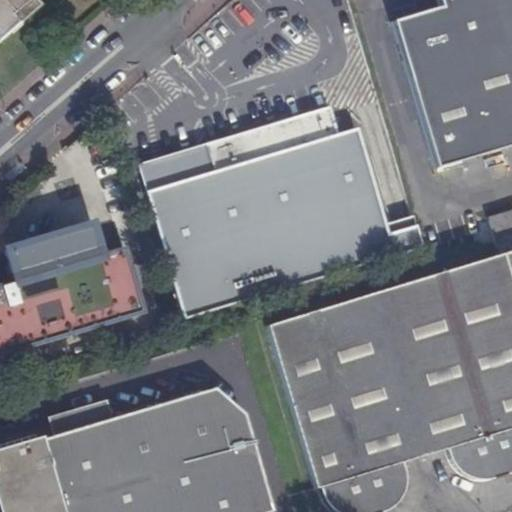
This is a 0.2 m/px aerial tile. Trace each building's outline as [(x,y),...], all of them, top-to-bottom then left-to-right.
[(0,0),(0,29),(4,26),(1,23),(12,13),(17,19),(39,0),(38,0),(0,0)] [(391,24),(435,168),(511,143),(511,0),(436,0),(440,9),(391,24)] [(328,110),(204,147),(213,175),(145,196),(183,323),(422,251),(415,229),(387,238),(355,132),(336,138),(328,110)] [(213,175),(204,147),(136,168),(145,196),(213,175)] [(97,259),(88,227),(3,254),(12,285),(0,288),(0,355),(115,320),(139,312),(122,252),(97,259)] [(511,248),(267,326),(316,488),(320,487),(321,489),(327,501),(336,508),(342,511),(379,511),(380,511),(390,505),(395,500),(399,493),(403,482),(403,476),(403,467),(401,461),(445,447),(449,457),(458,467),(467,473),(477,477),(491,478),(492,477),(493,479),(506,475),(505,473),(511,469),(511,248)] [(0,454),(0,503),(2,511),(269,511),(242,416),(212,391),(112,421),(54,438),(0,454)] [(48,420),(54,438),(112,421),(107,402),(48,420)]
